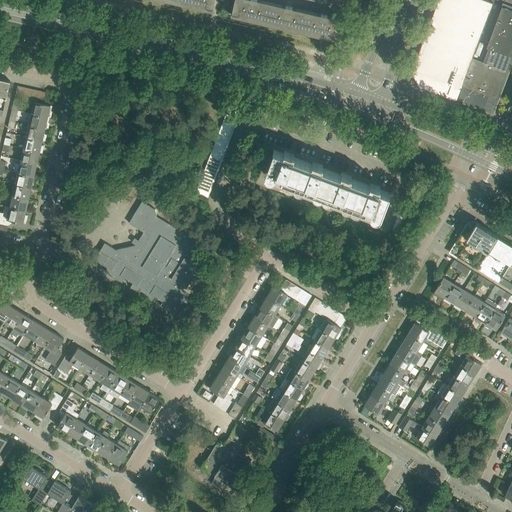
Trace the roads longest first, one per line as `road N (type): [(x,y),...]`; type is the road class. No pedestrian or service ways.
road 1 (residential): [(270,255),(218,215),(251,125),(404,175),(387,226)]
road 2 (tertiary): [(354,93),(0,3)]
road 3 (tertiary): [(0,15),(247,73),(349,106)]
road 4 (residential): [(39,251),(74,92),(59,77),(0,63)]
road 5 (residential): [(183,393),(34,303),(39,251)]
road 6 (residential): [(183,393),(270,255)]
road 7 (residential): [(374,321),(453,193)]
road 8 (residential): [(120,492),(0,418)]
road 9 (residential): [(257,511),(324,403)]
road 10 (residential): [(374,321),(270,255)]
